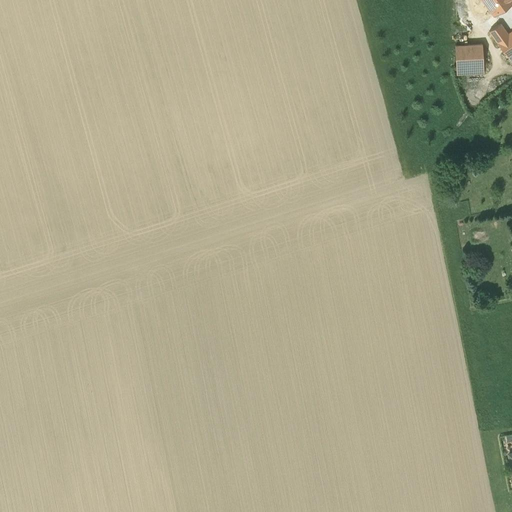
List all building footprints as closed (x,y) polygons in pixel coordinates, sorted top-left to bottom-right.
[(511,0),(481,0),(493,16),(510,5),(511,3),(511,0)] [(488,30),(493,37),(502,30),(498,24),(488,30)] [(506,36),(502,30),(493,37),(497,43),(506,36)] [(511,55),(511,32),(506,36),(497,43),(508,58),(511,55)] [(456,69),(483,68),(482,45),(455,46),(456,69)] [(483,68),(456,69),(457,76),(484,75),(483,68)]
